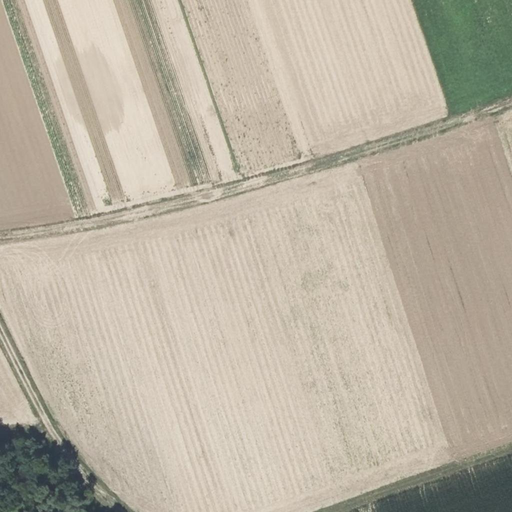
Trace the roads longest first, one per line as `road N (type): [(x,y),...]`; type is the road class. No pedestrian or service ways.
road 1 (track): [(0,231),(123,215),(511,102)]
road 2 (track): [(134,511),(49,416),(0,315)]
road 3 (track): [(331,511),(511,450)]
